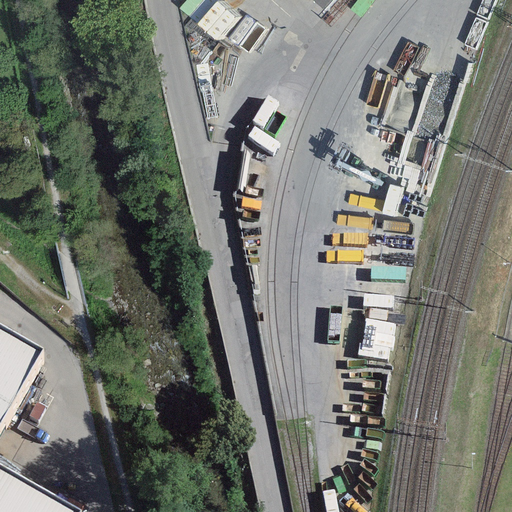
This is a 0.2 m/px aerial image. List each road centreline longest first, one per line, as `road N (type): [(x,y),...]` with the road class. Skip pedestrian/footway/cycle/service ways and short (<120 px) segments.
road 1 (unclassified): [(274,511),(165,0)]
road 2 (unknown): [(220,252),(237,135),(255,76),(287,33),(334,0)]
